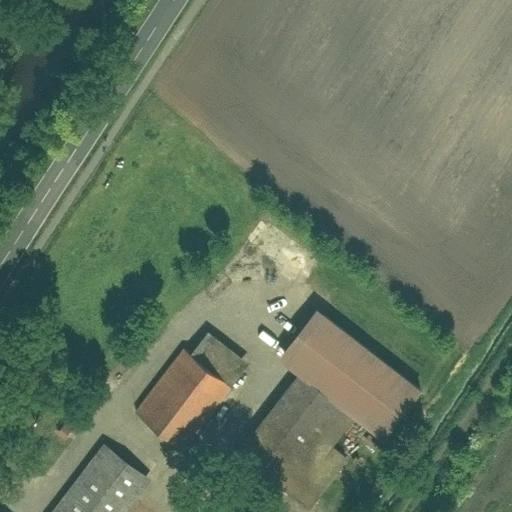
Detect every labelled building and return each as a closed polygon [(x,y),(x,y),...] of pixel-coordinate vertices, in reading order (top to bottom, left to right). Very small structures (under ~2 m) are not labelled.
[(423,389),(316,307),(276,359),(297,375),(354,418),(383,440),(423,389)] [(204,334),(186,358),(227,389),(245,366),(204,334)] [(186,358),(179,352),(130,413),(180,453),(229,392),(227,389),(186,358)] [(333,445),(354,418),(297,375),(238,453),(313,510),(351,459),(333,445)] [(125,511),(151,479),(103,443),(50,511),(125,511)] [(212,511),(244,511),(223,496),(212,511)]
